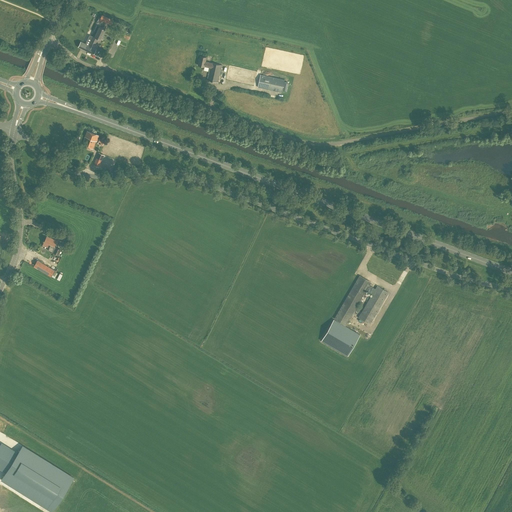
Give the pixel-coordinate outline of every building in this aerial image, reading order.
[(113,20),(109,17),(102,14),(100,18),(99,17),(98,21),(101,23),(102,21),(111,25),(113,20)] [(103,41),(105,36),(103,35),(106,29),(96,25),(94,30),(95,31),(88,45),(81,41),(78,47),(94,54),(101,40),(103,41)] [(212,63),(205,61),(206,57),(200,56),(198,65),(204,66),(210,67),(207,80),(218,82),(222,65),(212,63)] [(261,74),(258,87),(281,92),(284,80),(261,74)] [(99,135),(87,131),(85,136),(82,144),(93,148),(96,141),(97,141),(99,135)] [(99,167),(104,155),(99,152),(94,164),(99,167)] [(58,239),(51,236),(50,237),(47,235),(43,245),(47,247),(49,243),(51,244),(48,250),(52,252),(51,252),(53,253),(58,255),(61,249),(55,246),(55,245),(58,239)] [(51,276),(54,270),(37,260),(34,266),(51,276)] [(375,289),(369,285),(371,282),(359,275),(334,318),(345,325),(355,309),(359,311),(361,307),(357,305),(366,290),(372,293),(359,317),(370,324),(388,292),(377,286),(375,289)] [(361,334),(341,323),(334,319),(321,341),(348,356),(361,334)] [(23,444),(1,479),(53,511),(75,476),(23,444)]
